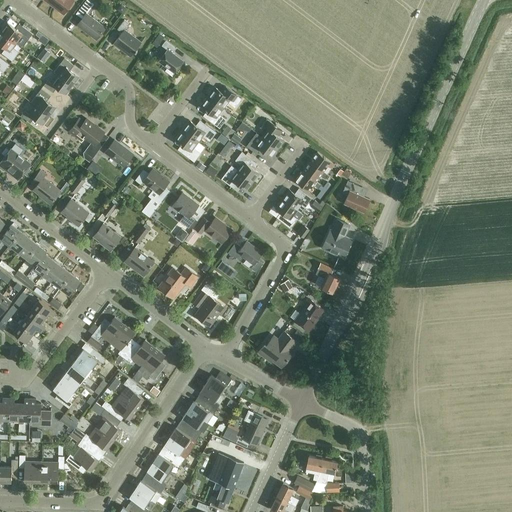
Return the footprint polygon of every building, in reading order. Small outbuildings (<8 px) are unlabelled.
[(53,4),(64,12),(73,0),(45,0),(52,5),(53,4)] [(77,25),(96,39),(105,27),(87,13),(94,4),(88,0),(86,0),(76,13),(82,18),(77,25)] [(114,43),(131,56),(141,43),(124,30),(129,23),(124,19),(117,29),(121,32),(114,43)] [(1,31),(16,42),(20,37),(26,42),(32,33),(22,26),(18,30),(7,22),(1,31)] [(12,47),(16,42),(1,31),(0,31),(0,43),(5,48),(1,53),(12,60),(18,52),(12,47)] [(155,39),(160,43),(164,37),(160,33),(155,39)] [(165,70),(172,75),(183,61),(172,53),(176,48),(165,40),(162,45),(167,49),(159,61),(167,67),(165,70)] [(0,70),(3,73),(9,64),(0,57),(0,70)] [(60,63),(54,71),(58,75),(72,85),(73,84),(79,76),(70,70),(74,65),(64,58),(60,63)] [(0,81),(0,82),(8,87),(11,79),(3,75),(0,81)] [(65,94),(72,85),(58,75),(52,83),(47,80),(44,85),(53,92),(57,87),(65,94)] [(214,87),(207,96),(223,108),(228,102),(235,107),(242,99),(230,90),(225,86),(221,91),(214,86),(214,87)] [(37,93),(31,102),(35,105),(49,116),(56,107),(47,100),(51,95),(41,88),(37,93)] [(219,114),(223,108),(207,96),(200,105),(212,114),(208,119),(219,128),(226,119),(219,114)] [(42,124),(49,116),(35,105),(29,114),(24,110),(21,115),(30,123),(34,118),(42,124)] [(2,116),(10,121),(13,117),(5,112),(2,116)] [(86,118),(84,122),(79,118),(69,131),(81,140),(84,136),(93,144),(85,155),(91,159),(106,139),(101,136),(104,132),(86,118)] [(262,137),(277,148),(284,140),(273,131),(277,126),(266,119),(260,127),(266,132),(262,137)] [(182,129),(198,142),(203,136),(210,141),(216,132),(205,123),(201,129),(189,120),(182,129)] [(194,148),(198,142),(182,129),(175,139),(186,147),(182,153),(194,162),(201,153),(194,148)] [(252,137),(246,146),(256,153),(260,149),(271,157),(277,148),(262,137),(256,132),(252,137)] [(230,138),(238,143),(241,139),(234,133),(230,138)] [(105,152),(124,166),(133,154),(114,140),(105,152)] [(204,148),(211,154),(216,149),(209,143),(204,148)] [(11,148),(1,161),(13,171),(11,174),(18,179),(30,163),(19,154),(23,150),(16,144),(12,149),(11,148)] [(237,170),(253,181),(259,173),(248,164),(252,159),(241,151),(235,160),(241,165),(237,170)] [(310,161),(323,171),(328,165),(331,168),(334,164),(317,151),(310,161)] [(325,179),(328,175),(323,171),(310,161),(303,171),(316,181),(320,175),(325,179)] [(253,181),(237,170),(231,165),(221,178),(231,186),(235,182),(246,190),(253,181)] [(165,187),(169,181),(152,168),(148,174),(143,169),(135,179),(141,183),(143,180),(159,193),(156,197),(161,201),(169,190),(165,187)] [(333,178),(337,181),(344,171),(340,168),(333,178)] [(33,189),(51,203),(60,190),(43,177),(45,173),(41,170),(32,181),(37,185),(33,189)] [(321,184),(316,181),(303,171),(295,180),(309,191),(313,184),(318,188),(321,184)] [(70,189),(75,193),(84,181),(79,177),(70,189)] [(344,203),(364,212),(370,199),(356,192),(359,185),(348,180),(342,192),(348,195),(344,203)] [(320,199),(327,189),(323,186),(316,196),(320,199)] [(282,198),(297,210),(298,209),(301,212),(305,207),(312,198),(298,188),(294,193),(289,189),(282,198)] [(180,221),(188,228),(196,218),(191,214),(199,204),(182,192),(172,205),(184,214),(180,221)] [(84,218),(89,222),(93,216),(71,198),(61,211),(72,219),(71,220),(78,225),(84,218)] [(293,216),(297,210),(282,198),(275,207),(281,212),(276,217),(290,227),(296,218),(293,216)] [(310,206),(319,212),(323,205),(315,199),(310,206)] [(103,212),(108,216),(116,205),(111,201),(103,212)] [(214,218),(210,223),(209,222),(209,221),(204,217),(195,229),(201,233),(204,228),(206,229),(205,230),(213,236),(214,235),(223,242),(232,229),(224,224),(223,225),(214,218)] [(352,239),(345,236),(350,225),(337,219),(332,230),(330,229),(322,248),(344,258),(345,254),(347,253),(347,251),(352,239)] [(1,232),(0,233),(0,243),(3,240),(9,244),(21,230),(17,227),(18,225),(14,222),(13,224),(12,223),(9,226),(3,234),(2,233),(1,232)] [(103,245),(110,250),(121,236),(103,223),(93,236),(104,244),(103,245)] [(133,238),(139,242),(148,230),(143,226),(133,238)] [(298,234),(303,237),(309,229),(304,226),(298,234)] [(18,251),(29,237),(21,230),(9,244),(18,251)] [(27,258),(38,243),(29,237),(18,251),(27,258)] [(235,242),(228,252),(234,257),(235,256),(241,260),(243,257),(253,264),(251,268),(256,272),(263,263),(257,259),(262,252),(246,240),(242,247),(235,242)] [(36,265),(45,252),(47,250),(38,243),(27,258),(36,265)] [(124,261),(144,275),(154,262),(135,247),(124,261)] [(42,274),(53,259),(45,252),(36,265),(34,267),(42,274)] [(51,280),(62,266),(53,259),(42,274),(51,280)] [(233,272),(239,266),(231,259),(226,266),(233,272)] [(319,275),(315,283),(321,286),(334,292),(340,278),(331,274),(333,268),(321,262),(316,273),(319,275)] [(8,265),(5,269),(11,273),(14,269),(8,265)] [(60,287),(71,273),(62,266),(51,280),(60,287)] [(186,267),(181,274),(173,267),(158,286),(174,298),(186,282),(191,286),(198,277),(186,267)] [(22,282),(25,278),(19,273),(16,277),(22,282)] [(71,273),(60,287),(69,294),(74,287),(80,291),(85,284),(80,280),(71,273)] [(5,274),(2,278),(7,282),(11,278),(5,274)] [(25,278),(22,282),(29,287),(32,283),(25,278)] [(13,287),(19,291),(22,287),(17,283),(13,287)] [(218,313),(220,314),(225,308),(211,296),(214,292),(214,289),(208,284),(205,284),(201,289),(203,290),(193,303),(200,308),(195,315),(209,325),(218,313)] [(40,295),(43,291),(37,287),(34,291),(40,295)] [(18,297),(23,300),(27,295),(23,291),(18,297)] [(43,291),(40,295),(46,300),(49,296),(43,291)] [(3,294),(0,297),(0,315),(11,300),(3,294)] [(19,306),(23,300),(18,297),(14,302),(19,306)] [(49,302),(57,309),(61,304),(53,298),(49,302)] [(295,310),(291,316),(295,320),(308,330),(310,327),(312,327),(314,324),(314,322),(323,309),(311,299),(311,300),(308,298),(303,304),(306,306),(300,313),(295,310)] [(33,308),(45,317),(49,312),(53,315),(56,312),(39,299),(33,308)] [(6,312),(11,316),(15,312),(10,308),(6,312)] [(42,322),(45,317),(33,308),(27,316),(43,328),(46,325),(42,322)] [(7,322),(11,316),(6,312),(1,318),(7,322)] [(41,331),(43,328),(27,316),(20,324),(33,333),(37,328),(41,331)] [(110,342),(124,324),(114,316),(110,323),(104,319),(87,342),(98,350),(102,344),(97,341),(101,336),(110,342)] [(29,338),(33,333),(20,324),(14,332),(31,345),(33,341),(29,338)] [(123,357),(134,343),(129,339),(135,332),(124,324),(110,342),(121,350),(118,353),(123,357)] [(291,349),(297,341),(284,331),(278,339),(273,335),(267,344),(265,343),(258,351),(266,357),(266,356),(272,359),(282,366),(294,351),(291,349)] [(141,365),(155,347),(145,339),(135,352),(130,349),(135,343),(134,343),(123,357),(129,361),(131,358),(141,365)] [(155,347),(141,365),(151,373),(148,376),(154,380),(160,372),(155,368),(165,355),(155,347)] [(78,357),(93,368),(99,360),(103,363),(106,358),(93,348),(89,353),(84,349),(78,357)] [(87,376),(93,368),(78,357),(72,364),(87,376)] [(81,384),(87,376),(72,364),(66,372),(81,384)] [(205,382),(221,392),(226,384),(227,384),(231,378),(219,370),(215,377),(211,374),(205,382)] [(75,392),(81,384),(66,372),(60,380),(75,392)] [(119,396),(138,410),(145,399),(132,390),(136,385),(127,378),(124,383),(127,386),(119,396)] [(60,380),(53,389),(59,393),(55,398),(64,404),(69,408),(72,403),(68,400),(75,392),(60,380)] [(99,385),(103,388),(107,383),(103,380),(99,385)] [(215,401),(221,392),(205,382),(199,390),(200,391),(197,396),(216,408),(219,404),(215,401)] [(99,394),(103,388),(99,385),(94,390),(99,394)] [(86,401),(90,404),(95,398),(91,395),(86,401)] [(130,420),(138,410),(119,396),(112,405),(106,400),(101,406),(105,408),(104,408),(113,415),(117,410),(130,420)] [(207,422),(216,408),(197,396),(194,400),(193,400),(188,408),(203,418),(203,419),(207,422)] [(8,419),(9,397),(3,397),(3,402),(0,401),(0,422),(1,422),(1,419),(8,419)] [(9,397),(8,419),(14,419),(14,423),(19,423),(19,402),(15,402),(15,398),(9,397)] [(29,420),(30,398),(24,398),(24,403),(19,402),(19,423),(23,424),(23,419),(29,420)] [(30,398),(29,420),(41,420),(41,424),(51,425),(51,410),(41,409),(41,403),(36,403),(36,398),(30,398)] [(109,420),(113,415),(104,408),(100,414),(103,416),(96,426),(114,440),(122,430),(109,420)] [(197,427),(203,419),(203,418),(188,408),(182,417),(179,422),(199,435),(202,430),(197,427)] [(89,412),(81,413),(83,421),(90,419),(89,412)] [(250,441),(257,444),(263,432),(269,419),(254,412),(243,437),(239,436),(236,442),(247,447),(250,441)] [(59,419),(69,427),(74,421),(64,414),(59,419)] [(69,417),(77,423),(79,420),(72,414),(69,417)] [(195,439),(199,435),(179,422),(176,426),(170,435),(185,445),(191,436),(195,439)] [(107,450),(114,440),(96,426),(89,435),(86,433),(81,439),(90,445),(94,440),(107,450)] [(210,433),(205,447),(213,450),(217,435),(210,433)] [(180,454),(185,445),(170,435),(164,443),(165,443),(162,448),(181,461),(184,457),(180,454)] [(86,450),(90,445),(81,439),(77,444),(80,447),(73,456),(70,454),(66,459),(82,471),(85,466),(91,471),(99,460),(86,450)] [(178,466),(181,461),(162,448),(158,453),(152,461),(168,471),(174,463),(178,466)] [(218,453),(209,478),(216,481),(214,488),(216,489),(214,496),(211,495),(209,501),(218,504),(224,507),(226,501),(228,502),(234,487),(243,464),(243,462),(218,453)] [(41,483),(42,461),(25,461),(25,455),(20,455),(19,467),(25,467),(24,482),(41,483)] [(320,469),(323,458),(309,455),(305,471),(314,473),(313,479),(316,479),(320,469)] [(42,461),(41,483),(58,483),(58,468),(64,469),(64,456),(58,456),(58,462),(42,461)] [(316,481),(326,483),(329,471),(335,472),(337,461),(323,458),(320,469),(316,479),(317,480),(316,481)] [(0,465),(0,481),(11,482),(11,472),(18,472),(18,459),(11,459),(11,466),(0,465)] [(162,480),(168,471),(152,461),(147,470),(152,473),(149,478),(163,488),(167,483),(162,480)] [(193,472),(206,477),(208,471),(195,466),(193,472)] [(303,487),(311,491),(314,484),(298,475),(294,482),(303,487)] [(160,492),(163,488),(149,478),(146,483),(141,479),(135,488),(150,498),(156,489),(160,492)] [(338,482),(326,483),(327,491),(339,491),(338,482)] [(277,495),(295,504),(298,498),(289,494),(292,487),(283,483),(277,495)] [(303,487),(299,493),(310,499),(313,492),(311,491),(303,487)] [(144,507),(150,498),(135,488),(129,496),(132,498),(129,502),(143,511),(147,511),(149,510),(144,507)] [(188,489),(186,498),(193,500),(196,491),(188,489)] [(291,511),(295,504),(277,495),(271,508),(278,511),(279,511),(282,507),(291,511)] [(176,499),(173,506),(179,510),(183,502),(176,499)] [(143,511),(129,502),(126,507),(123,506),(118,511),(143,511)] [(196,507),(207,511),(209,506),(198,502),(196,507)]
